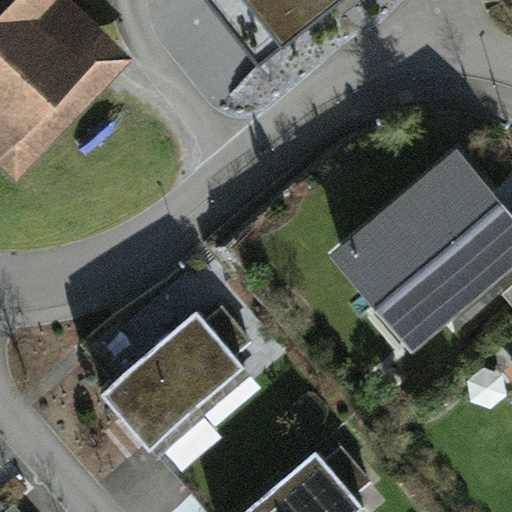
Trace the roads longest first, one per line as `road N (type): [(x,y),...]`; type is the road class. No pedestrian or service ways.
road 1 (residential): [(0,279),(92,264),(167,235),(357,78),(427,50)]
road 2 (residential): [(128,511),(0,346)]
